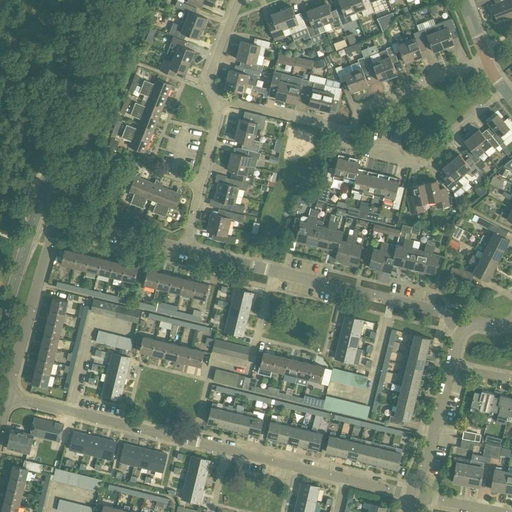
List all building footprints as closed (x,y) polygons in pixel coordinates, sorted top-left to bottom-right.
[(350,14),(355,12),(350,0),(338,0),(343,11),(337,14),(341,25),(342,25),(352,21),(350,14)] [(370,3),(369,1),(364,3),(362,0),(350,0),(355,12),(361,10),(363,16),(373,12),(370,3)] [(497,20),(511,14),(511,2),(511,0),(504,0),(505,1),(492,6),(497,20)] [(185,22),(203,30),(207,19),(194,14),(197,8),(177,1),(175,7),(189,12),(185,22)] [(323,25),(326,31),(336,27),(337,30),(343,28),(342,25),(341,25),(337,14),(332,16),(327,4),(317,8),(323,24),(323,25)] [(296,19),(292,7),(282,11),(288,28),(290,34),(306,28),(306,26),(305,26),(302,17),(296,19)] [(319,34),(326,31),(323,25),(323,24),(317,8),(306,12),(311,24),(306,26),(306,28),(310,37),(319,34)] [(271,15),(272,17),(266,20),(274,41),(285,37),(282,30),(288,28),(282,11),(271,15)] [(392,13),(384,16),(388,25),(394,18),(392,13)] [(437,31),(444,48),(454,44),(450,32),(455,30),(451,19),(440,23),(443,29),(437,31)] [(199,40),(203,30),(185,22),(183,27),(173,23),(169,34),(184,40),(186,35),(199,40)] [(437,31),(435,25),(425,29),(419,31),(422,39),(423,43),(429,40),(434,52),(444,48),(437,31)] [(416,41),(422,39),(419,31),(413,33),(415,38),(407,41),(414,60),(422,57),(416,41)] [(349,43),(356,40),(354,33),(346,35),(349,43)] [(173,56),(190,63),(194,51),(182,47),(185,41),(173,37),(169,48),(176,50),(173,56)] [(239,51),(258,56),(258,55),(263,56),(265,47),(268,48),(270,42),(258,40),(257,45),(241,42),(239,51)] [(397,42),(391,44),(392,46),(393,50),(399,48),(405,63),(414,60),(407,41),(398,45),(397,42)] [(396,58),(393,50),(392,46),(386,49),(386,50),(378,53),(388,78),(397,75),(391,60),(396,58)] [(239,51),(237,59),(253,63),(252,69),(259,71),(260,65),(256,64),(258,56),(239,51)] [(379,82),(388,78),(378,53),(370,56),(369,55),(364,57),(368,68),(373,66),(379,82)] [(330,55),(324,57),(326,63),(332,61),(330,55)] [(186,74),(190,63),(173,56),(171,62),(164,59),(159,70),(171,75),(173,69),(186,74)] [(358,62),(350,65),(352,71),(360,89),(368,86),(362,71),(368,68),(364,57),(357,60),(358,62)] [(360,89),(352,71),(344,74),(341,66),(335,68),(339,80),(345,77),(351,93),(360,89)] [(257,77),(259,77),(261,71),(259,71),(252,69),(249,69),(248,75),(229,70),(227,79),(255,86),(257,77)] [(274,72),(269,93),(276,94),(275,99),(286,101),(290,84),(284,82),(285,75),(274,72)] [(309,81),(325,83),(326,78),(311,75),(309,81)] [(305,92),(308,81),(297,78),(295,85),(290,84),(286,101),(296,104),(299,91),(305,92)] [(142,87),(167,96),(170,90),(173,91),(175,87),(156,79),(154,84),(144,80),(142,87)] [(269,90),(255,86),(227,79),(225,88),(245,93),(246,87),(257,90),(256,92),(264,94),(263,97),(267,98),(269,90)] [(319,109),(325,85),(308,81),(305,92),(311,94),(308,107),(319,109)] [(325,85),(319,109),(330,112),(333,99),(338,100),(341,88),(325,85)] [(164,104),(167,96),(142,87),(139,93),(149,97),(147,102),(166,109),(167,106),(164,104)] [(165,113),(166,109),(147,102),(146,107),(135,103),(133,109),(158,119),(161,112),(165,113)] [(155,127),(158,119),(133,109),(130,116),(140,120),(138,124),(157,132),(159,128),(155,127)] [(237,130),(255,134),(257,128),(263,130),(267,117),(255,114),(252,123),(240,119),(237,130)] [(494,138),(499,145),(504,141),(500,136),(509,128),(497,114),(488,122),(496,132),(491,136),(494,138)] [(156,135),(157,132),(138,124),(137,129),(126,125),(124,131),(149,141),(152,134),(156,135)] [(258,153),(260,142),(254,140),(255,134),(237,130),(235,141),(247,144),(245,150),(248,150),(258,153)] [(470,134),(484,151),(491,145),(495,149),(499,145),(494,138),(489,142),(478,130),(473,134),(470,134)] [(146,149),(149,141),(124,131),(121,138),(131,142),(130,147),(148,154),(150,150),(146,149)] [(477,156),(484,151),(470,134),(466,137),(466,140),(464,141),(476,155),(471,159),(472,161),(474,164),(480,159),(477,156)] [(108,146),(114,148),(117,140),(111,138),(108,146)] [(260,153),(258,153),(248,150),(247,156),(232,153),(230,161),(249,166),(251,158),(259,160),(260,153)] [(343,156),(338,155),(334,170),(329,168),(326,181),(332,182),(332,181),(343,183),(343,181),(343,180),(344,178),(348,160),(343,159),(343,156)] [(474,164),(472,161),(467,165),(459,155),(451,161),(462,175),(463,175),(467,171),(471,177),(479,170),(478,169),(474,164)] [(343,180),(343,181),(353,183),(354,183),(357,169),(358,169),(360,160),(354,159),(354,161),(348,160),(344,178),(343,180)] [(478,169),(484,164),(480,159),(474,164),(478,169)] [(233,172),(231,178),(253,183),(255,176),(253,176),(255,168),(249,166),(230,161),(227,170),(233,172)] [(445,172),(440,176),(453,193),(462,186),(463,187),(468,182),(463,175),(462,175),(451,161),(442,168),(445,172)] [(509,171),(501,167),(498,173),(505,177),(509,171)] [(362,170),(358,169),(357,169),(354,183),(353,183),(351,192),(357,193),(358,191),(363,192),(367,174),(362,173),(362,170)] [(137,206),(147,181),(139,178),(141,175),(137,173),(130,191),(134,193),(130,204),(137,206)] [(372,197),(378,174),(373,173),(373,175),(367,174),(363,192),(369,193),(368,196),(372,197)] [(384,197),(388,179),(381,177),(382,175),(378,174),(372,197),(382,200),(383,200),(384,197)] [(500,189),(504,182),(493,176),(489,183),(500,189)] [(392,180),(388,179),(384,197),(383,200),(394,202),(392,208),(398,210),(404,188),(398,186),(399,179),(393,177),(392,180)] [(217,191),(236,196),(238,188),(247,190),(248,183),(226,178),(225,184),(219,182),(217,191)] [(152,200),(159,182),(155,180),(154,184),(147,181),(137,206),(143,209),(147,198),(152,200)] [(436,208),(449,206),(445,187),(438,189),(436,181),(424,184),(428,202),(435,201),(436,208)] [(158,215),(167,189),(161,187),(163,183),(159,182),(152,200),(157,202),(152,212),(158,215)] [(407,195),(408,201),(411,214),(424,211),(422,203),(428,202),(424,184),(412,186),(414,194),(407,195)] [(493,195),(497,188),(489,184),(488,193),(493,195)] [(167,189),(158,215),(166,218),(170,207),(174,209),(182,191),(178,189),(176,193),(167,189)] [(235,204),(236,196),(217,191),(215,200),(220,202),(219,207),(243,213),(245,206),(235,204)] [(511,196),(510,195),(504,191),(502,195),(511,200),(511,208),(511,209),(511,196)] [(319,194),(317,200),(326,203),(328,196),(319,194)] [(121,213),(124,207),(118,205),(115,210),(121,213)] [(354,216),(355,208),(349,207),(347,215),(354,216)] [(209,223),(229,228),(231,220),(241,222),(242,215),(219,209),(217,215),(211,214),(209,223)] [(375,213),(369,212),(368,215),(367,219),(373,221),(375,213)] [(306,245),(313,217),(308,215),(308,217),(303,216),(301,217),(300,219),(295,218),(292,232),(297,233),(295,240),(302,242),(302,244),(306,245)] [(317,245),(321,227),(323,222),(316,220),(317,218),(313,217),(306,245),(310,246),(310,244),(317,245)] [(489,230),(492,224),(479,217),(476,223),(489,230)] [(327,250),(334,222),(329,221),(327,228),(321,227),(317,245),(323,247),(323,249),(327,250)] [(340,240),(343,232),(336,230),(338,223),(334,222),(327,250),(331,251),(331,249),(338,251),(340,240)] [(227,235),(229,228),(209,223),(207,232),(213,233),(211,239),(235,245),(237,238),(227,235)] [(386,234),(387,227),(374,224),(373,231),(386,234)] [(403,224),(401,232),(410,234),(410,233),(412,226),(403,224)] [(459,240),(464,230),(455,225),(452,236),(459,240)] [(420,229),(412,226),(410,233),(418,235),(420,229)] [(387,227),(386,234),(399,237),(400,230),(387,227)] [(353,236),(346,264),(349,265),(350,263),(357,264),(361,246),(355,244),(359,230),(354,228),(354,231),(352,236),(353,236)] [(481,239),(506,252),(507,250),(506,246),(509,240),(493,232),(490,239),(483,235),(481,239)] [(353,236),(352,236),(348,235),(347,242),(340,240),(338,251),(335,259),(342,261),(342,263),(346,264),(353,236)] [(402,269),(409,240),(404,239),(403,246),(396,245),(394,254),(392,264),(399,265),(398,268),(402,269)] [(455,249),(458,242),(452,239),(448,246),(455,249)] [(505,254),(506,252),(481,239),(479,243),(486,246),(482,253),(498,261),(502,254),(505,254)] [(413,269),(418,250),(411,249),(413,241),(409,240),(402,269),(406,270),(406,267),(413,269)] [(379,272),(386,244),(381,243),(380,250),(373,248),(369,267),(375,269),(375,271),(379,272)] [(394,254),(388,252),(390,245),(386,244),(379,272),(383,273),(383,271),(390,272),(392,264),(394,254)] [(423,274),(430,245),(425,244),(424,252),(418,250),(413,269),(420,270),(419,273),(423,274)] [(430,245),(423,274),(427,275),(427,272),(434,274),(439,255),(432,254),(434,246),(430,245)] [(74,268),(77,253),(65,250),(61,265),(74,268)] [(86,271),(89,256),(77,253),(74,268),(86,271)] [(495,266),(498,261),(482,253),(480,259),(472,255),(470,259),(496,273),(497,270),(495,266)] [(98,274),(101,259),(89,256),(86,271),(98,274)] [(110,276),(113,262),(101,259),(98,274),(110,276)] [(495,274),(496,273),(470,259),(469,263),(476,266),(472,273),(488,281),(491,275),(495,274)] [(122,279),(125,265),(113,262),(110,276),(122,279)] [(125,265),(122,279),(134,282),(138,268),(125,265)] [(461,277),(463,270),(451,267),(450,274),(461,277)] [(156,288),(160,273),(147,270),(144,285),(156,288)] [(168,291),(172,276),(160,273),(156,288),(168,291)] [(181,294),(184,279),(172,276),(168,291),(181,294)] [(193,297),(196,282),(184,279),(181,294),(193,297)] [(196,282),(193,297),(205,300),(209,285),(196,282)] [(234,304),(250,308),(253,294),(235,289),(233,297),(235,298),(234,304)] [(50,310),(65,314),(68,302),(53,298),(50,310)] [(96,313),(99,301),(93,299),(90,311),(96,313)] [(102,314),(105,302),(99,301),(96,313),(102,314)] [(108,316),(111,303),(105,302),(102,314),(108,316)] [(114,317),(117,305),(111,303),(108,316),(114,317)] [(250,308),(234,304),(232,304),(230,311),(232,311),(230,318),(246,322),(250,308)] [(120,319),(123,306),(117,305),(114,317),(120,319)] [(126,320),(129,308),(123,306),(120,319),(126,320)] [(131,321),(134,309),(129,308),(126,320),(131,321)] [(134,309),(131,321),(138,323),(141,311),(134,309)] [(62,326),(65,314),(50,310),(47,322),(62,326)] [(188,314),(187,319),(199,322),(201,313),(194,311),(193,315),(188,314)] [(342,331),(360,335),(363,321),(345,316),(342,331)] [(230,318),(228,317),(227,325),(228,325),(227,332),(243,336),(246,322),(230,318)] [(184,327),(185,322),(173,319),(172,324),(171,330),(177,331),(178,325),(184,327)] [(59,338),(62,326),(47,322),(44,335),(59,338)] [(101,344),(104,332),(98,330),(95,342),(101,344)] [(356,349),(360,335),(342,331),(338,344),(356,349)] [(107,345),(110,333),(104,332),(101,344),(107,345)] [(113,347),(116,335),(110,333),(107,345),(113,347)] [(56,351),(59,338),(44,335),(41,347),(56,351)] [(118,348),(121,336),(116,335),(113,347),(118,348)] [(411,346),(427,349),(429,344),(432,345),(433,340),(414,335),(413,341),(409,340),(407,345),(411,346)] [(124,350),(127,338),(121,336),(118,348),(119,348),(124,350)] [(152,355),(156,340),(143,337),(140,352),(152,355)] [(127,338),(124,350),(126,350),(130,351),(133,339),(127,338)] [(218,353),(221,341),(215,339),(212,352),(218,353)] [(164,358),(168,343),(156,340),(152,355),(164,358)] [(224,354),(227,342),(221,341),(218,353),(224,354)] [(229,356),(232,343),(227,342),(224,354),(229,356)] [(176,361),(180,346),(168,343),(164,358),(176,361)] [(235,357),(238,345),(232,343),(229,356),(235,357)] [(361,350),(356,349),(338,344),(335,359),(358,365),(361,350)] [(241,358),(243,346),(238,345),(235,357),(241,358)] [(188,364),(192,349),(180,346),(176,361),(188,364)] [(243,346),(241,358),(247,360),(250,347),(243,346)] [(431,350),(427,349),(411,346),(410,351),(406,350),(405,355),(409,356),(425,359),(426,354),(429,355),(431,350)] [(53,363),(56,351),(41,347),(38,359),(53,363)] [(192,349),(188,364),(201,367),(204,352),(192,349)] [(272,370),(276,356),(263,353),(260,367),(272,370)] [(111,368),(127,372),(130,358),(112,354),(110,361),(112,362),(111,368)] [(284,373),(288,359),(276,356),(272,370),(284,373)] [(428,360),(425,359),(409,356),(408,361),(404,360),(402,365),(406,366),(422,369),(424,364),(427,365),(428,360)] [(50,375),(53,363),(38,359),(35,371),(50,375)] [(296,376),(300,361),(288,359),(284,373),(296,376)] [(308,379),(312,364),(300,361),(296,376),(308,379)] [(312,364),(308,379),(321,382),(324,367),(312,364)] [(426,370),(422,369),(406,366),(405,371),(401,370),(400,375),(404,376),(420,379),(421,374),(424,375),(426,370)] [(107,382),(123,386),(127,372),(111,368),(109,368),(107,375),(109,376),(107,382)] [(219,382),(222,371),(215,369),(213,381),(219,382)] [(336,381),(338,370),(332,369),(329,380),(336,381)] [(341,383),(344,372),(338,370),(336,381),(341,383)] [(47,387),(50,375),(35,371),(32,383),(47,387)] [(224,384),(227,372),(222,371),(219,382),(224,384)] [(230,385),(233,373),(227,372),(224,384),(230,385)] [(347,384),(350,373),(344,372),(341,383),(347,384)] [(236,387),(238,375),(233,373),(230,385),(236,387)] [(353,386),(356,374),(350,373),(347,384),(353,386)] [(359,387),(361,376),(356,374),(353,386),(359,387)] [(241,388),(244,376),(238,375),(236,387),(241,388)] [(247,389),(248,385),(250,378),(244,376),(241,388),(247,389)] [(361,376),(359,387),(365,389),(368,377),(361,376)] [(423,380),(420,379),(404,376),(403,381),(399,380),(397,385),(401,386),(418,390),(419,384),(422,385),(423,380)] [(123,386),(107,382),(105,382),(104,389),(105,390),(104,397),(120,401),(123,386)] [(421,390),(418,390),(401,386),(400,391),(396,391),(395,395),(399,396),(415,400),(416,395),(419,395),(421,390)] [(493,394),(482,391),(483,388),(476,386),(471,405),(480,408),(479,410),(489,412),(490,410),(489,410),(493,394)] [(511,399),(511,398),(500,395),(501,392),(494,391),(493,394),(489,410),(490,410),(498,413),(498,414),(508,417),(508,415),(511,399)] [(303,403),(323,408),(325,400),(304,395),(304,398),(303,403)] [(325,400),(323,408),(329,410),(332,397),(326,396),(325,400)] [(418,401),(415,400),(399,396),(398,402),(394,401),(392,405),(396,406),(413,410),(414,405),(417,406),(418,401)] [(332,397),(329,410),(334,411),(337,399),(332,397)] [(339,412),(343,400),(337,399),(334,411),(339,412)] [(345,414),(348,401),(343,400),(339,412),(345,414)] [(350,415),(353,403),(348,401),(345,414),(350,415)] [(218,429),(218,426),(222,410),(217,409),(218,404),(212,403),(208,423),(213,424),(212,428),(218,429)] [(356,416),(359,404),(353,403),(350,415),(356,416)] [(361,418),(364,405),(359,404),(356,416),(361,418)] [(232,412),(233,408),(233,407),(228,405),(228,407),(223,406),(222,410),(218,426),(223,427),(222,430),(228,431),(228,428),(232,412)] [(364,405),(361,418),(367,419),(370,407),(364,405)] [(416,411),(413,410),(396,406),(395,412),(391,411),(388,422),(403,426),(405,419),(410,421),(411,415),(414,416),(416,411)] [(239,431),(242,415),(237,413),(238,409),(233,408),(232,412),(228,428),(233,429),(233,433),(238,434),(239,431)] [(249,433),(252,417),(248,416),(249,412),(243,411),(242,415),(239,431),(243,432),(243,435),(248,436),(249,433)] [(252,417),(249,433),(254,434),(253,438),(258,439),(263,420),(257,418),(258,414),(253,413),(252,417)] [(277,440),(281,424),(276,423),(277,419),(271,417),(267,437),(272,439),(271,442),(277,443),(277,440)] [(61,425),(34,418),(31,435),(12,430),(7,449),(29,454),(33,436),(44,438),(43,444),(50,446),(53,432),(64,435),(66,423),(62,422),(61,425)] [(287,442),(291,426),(286,425),(287,421),(282,420),(281,424),(277,440),(282,441),(281,444),(287,446),(287,442)] [(298,445),(301,429),(296,428),(297,424),(292,423),(291,426),(287,442),(292,444),(292,447),(297,448),(298,445)] [(308,447),(312,432),(306,430),(307,426),(302,425),(301,429),(298,445),(303,446),(302,449),(307,451),(308,447)] [(313,427),(312,432),(308,447),(313,449),(312,452),(317,453),(322,434),(317,433),(317,429),(313,427)] [(479,442),(480,434),(463,431),(462,438),(479,442)] [(84,451),(88,435),(74,432),(69,450),(77,451),(77,450),(84,451)] [(336,454),(339,438),(334,437),(335,433),(330,432),(325,452),(331,453),(330,456),(335,458),(336,454)] [(98,455),(102,439),(88,435),(84,451),(83,453),(91,455),(91,453),(98,455)] [(346,457),(350,441),(345,440),(346,436),(340,435),(339,438),(336,454),(341,456),(340,459),(345,460),(346,457)] [(356,459),(359,443),(355,442),(356,438),(351,437),(350,441),(346,457),(351,458),(350,461),(356,463),(356,459)] [(98,455),(97,456),(105,458),(105,457),(112,458),(111,460),(112,460),(116,442),(102,439),(98,455)] [(367,462),(370,446),(365,445),(366,441),(360,439),(359,443),(356,459),(361,461),(361,464),(366,465),(367,462)] [(472,450),(474,441),(462,439),(460,447),(472,450)] [(377,464),(381,448),(375,447),(376,443),(371,442),(370,446),(367,462),(372,463),(371,466),(376,468),(377,464)] [(134,465),(138,448),(124,444),(120,462),(127,464),(128,462),(134,464),(134,465)] [(391,448),(392,447),(382,444),(381,448),(377,464),(382,466),(381,469),(386,470),(387,467),(391,451),(391,448)] [(491,457),(493,445),(485,444),(483,456),(491,457)] [(493,445),(491,457),(499,459),(501,447),(493,445)] [(502,446),(500,454),(509,456),(511,448),(502,446)] [(391,451),(387,467),(392,468),(391,471),(396,472),(401,453),(396,452),(397,448),(392,447),(391,448),(391,451)] [(148,469),(153,451),(138,448),(134,465),(141,467),(142,465),(148,467),(148,469)] [(153,451),(148,469),(155,471),(156,469),(162,470),(162,472),(167,454),(153,451)] [(190,471),(206,475),(210,461),(192,456),(190,464),(192,464),(190,471)] [(470,460),(457,457),(453,482),(461,484),(462,482),(466,483),(466,482),(470,460)] [(10,478),(25,481),(28,470),(41,473),(43,465),(24,460),(22,468),(13,465),(10,478)] [(479,485),(484,462),(470,460),(466,482),(466,483),(479,485)] [(504,492),(508,472),(501,471),(501,468),(495,467),(491,489),(491,490),(492,487),(504,490),(504,492)] [(59,481),(62,470),(56,469),(53,480),(59,481)] [(65,482),(67,472),(62,470),(59,481),(65,482)] [(206,475),(190,471),(189,470),(187,478),(188,478),(187,485),(203,489),(206,475)] [(70,484),(73,473),(67,472),(65,482),(70,484)] [(76,485),(79,474),(73,473),(70,484),(76,485)] [(82,487),(84,476),(79,474),(76,485),(82,487)] [(87,488),(90,477),(84,476),(82,487),(87,488)] [(93,489),(96,479),(90,477),(87,488),(93,489)] [(22,494),(25,481),(10,478),(7,490),(22,494)] [(99,491),(101,480),(96,479),(93,489),(99,491)] [(300,498),(316,501),(319,487),(301,483),(301,484),(303,484),(301,491),(300,490),(298,498),(300,498)] [(187,485),(185,484),(183,492),(185,492),(183,499),(182,498),(182,499),(199,503),(203,489),(187,485)] [(19,506),(22,494),(7,490),(4,502),(19,506)] [(296,511),(313,511),(316,501),(300,498),(298,505),(296,504),(295,511),(296,511)] [(62,511),(65,501),(59,499),(57,511),(62,511)] [(68,511),(71,502),(65,501),(62,511),(68,511)] [(17,511),(19,506),(4,502),(1,511),(17,511)] [(74,511),(77,503),(71,502),(68,511),(74,511)] [(81,511),(83,505),(77,503),(74,511),(81,511)] [(388,511),(389,508),(370,503),(369,509),(365,508),(363,511),(388,511)]
